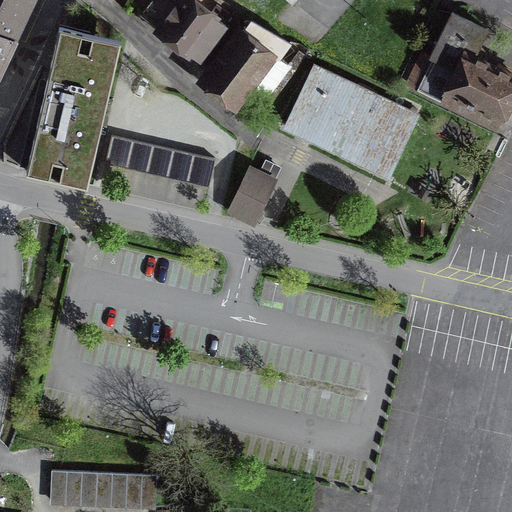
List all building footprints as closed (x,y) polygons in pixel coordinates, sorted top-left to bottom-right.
[(25,0),(0,0),(0,30),(16,38),(28,10),(22,7),(25,0)] [(200,59),(226,23),(217,16),(217,15),(196,0),(150,0),(140,13),(158,27),(157,28),(189,52),(190,52),(200,59)] [(485,114),(487,109),(501,116),(511,94),(511,73),(474,55),(487,28),(452,11),(431,56),(435,58),(420,88),(444,100),(449,91),(467,99),(464,104),(485,114)] [(253,19),(246,29),(244,27),(207,77),(236,98),(272,50),(279,55),(289,41),(253,19)] [(99,33),(97,32),(60,24),(26,170),(56,177),(73,144),(99,33)] [(0,52),(4,43),(12,47),(16,38),(0,30),(0,52)] [(362,135),(399,153),(418,114),(313,64),(298,96),(327,109),(313,138),(352,156),(362,135)] [(106,163),(208,186),(209,187),(216,158),(111,134),(105,163),(106,163)] [(274,180),(248,167),(228,208),(254,221),(274,180)] [(157,473),(52,469),(50,499),(155,503),(157,473)]
